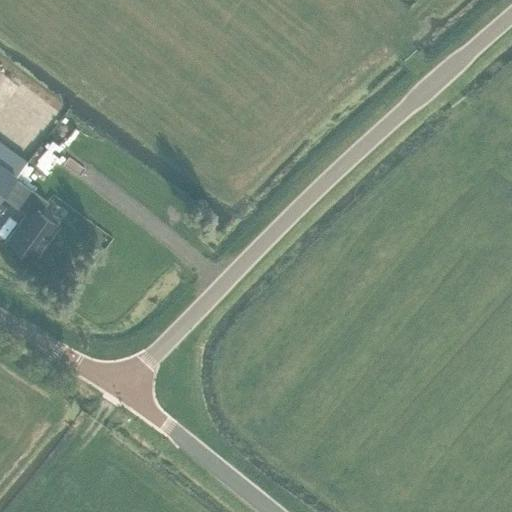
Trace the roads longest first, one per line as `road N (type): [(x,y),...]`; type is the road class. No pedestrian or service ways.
road 1 (tertiary): [(511,16),(312,194),(121,389)]
road 2 (unclassified): [(271,511),(121,389)]
road 3 (tertiary): [(121,389),(0,315)]
